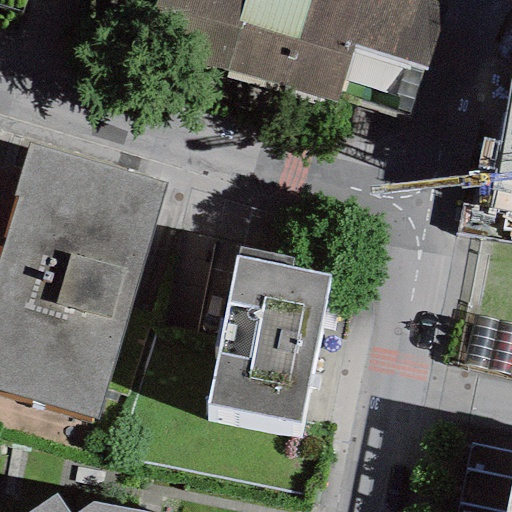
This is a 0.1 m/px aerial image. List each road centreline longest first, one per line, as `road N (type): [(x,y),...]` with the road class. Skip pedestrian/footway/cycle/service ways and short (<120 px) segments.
road 1 (residential): [(0,93),(409,211)]
road 2 (residential): [(349,511),(409,211)]
road 3 (residential): [(409,211),(454,0)]
road 4 (unknown): [(379,360),(511,395)]
